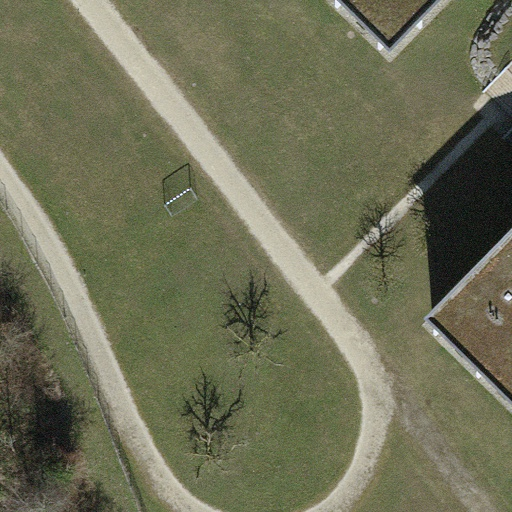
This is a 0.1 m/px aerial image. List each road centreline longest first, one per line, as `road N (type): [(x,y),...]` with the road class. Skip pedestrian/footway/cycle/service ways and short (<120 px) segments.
road 1 (track): [(89,0),(483,511)]
road 2 (track): [(194,511),(149,459),(79,297),(0,164)]
road 3 (track): [(360,348),(379,395),(376,442),(353,486),(326,511)]
